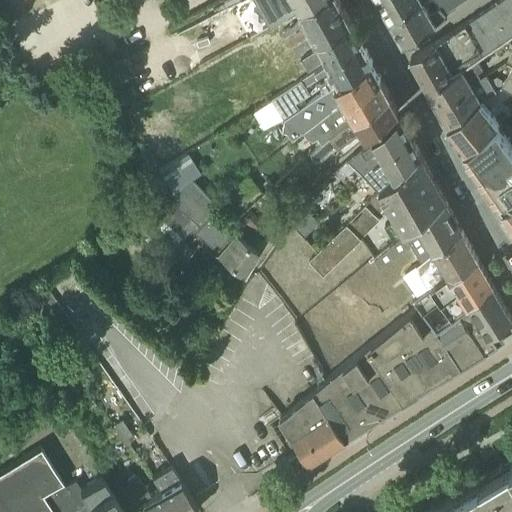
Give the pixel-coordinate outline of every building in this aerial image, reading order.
[(222,22),(247,12),(242,0),(233,0),(216,6),(222,22)] [(297,0),(302,8),(315,0),(254,0),(260,8),(274,0),(297,0)] [(351,21),(340,0),(315,0),(302,8),(306,16),(282,30),(289,42),(293,40),(301,52),(303,51),(351,21)] [(379,0),(391,19),(423,0),(379,0)] [(423,0),(391,19),(404,43),(437,25),(446,18),(447,17),(448,16),(445,12),(441,6),(431,12),(424,0),(423,0)] [(478,58),(511,34),(511,0),(498,0),(447,35),(436,41),(412,57),(429,89),(463,68),(478,58)] [(455,6),(451,0),(437,0),(441,6),(445,12),(455,6)] [(351,21),(303,51),(310,64),(326,54),(330,60),(362,40),(351,21)] [(29,37),(24,27),(14,33),(20,42),(29,37)] [(301,108),(296,101),(310,93),(306,86),(320,77),(328,88),(372,59),(362,40),(330,60),(272,97),(286,118),(301,108)] [(303,68),(310,64),(303,51),(301,52),(296,55),(303,68)] [(484,68),(478,58),(463,68),(429,89),(439,108),(472,84),(488,73),(487,73),(482,76),(478,71),(484,68)] [(320,93),(321,94),(301,108),(286,118),(284,130),(289,131),(294,139),(306,130),(305,130),(331,110),(346,99),(346,100),(381,77),(372,59),(328,88),(320,93)] [(123,83),(114,67),(107,71),(115,87),(123,83)] [(481,99),(482,101),(497,90),(487,74),(488,74),(488,73),(472,84),(439,108),(448,125),(481,99)] [(511,77),(508,75),(502,88),(511,93),(511,77)] [(318,134),(322,142),(341,126),(357,117),(390,93),(381,77),(346,100),(346,99),(331,110),(305,130),(306,130),(311,138),(318,134)] [(121,97),(126,108),(134,105),(129,93),(121,97)] [(390,93),(357,117),(341,126),(322,142),(311,152),(320,163),(339,147),(340,149),(365,131),(369,137),(399,110),(390,93)] [(499,122),(482,101),(481,99),(448,125),(466,151),(499,122)] [(401,115),(355,154),(349,159),(365,174),(412,134),(402,115),(401,115)] [(511,140),(511,139),(499,122),(466,151),(478,169),(497,156),(504,167),(511,161),(511,140)] [(365,174),(374,183),(380,190),(395,176),(422,152),(412,134),(365,174)] [(422,152),(395,176),(380,190),(405,234),(447,200),(422,152)] [(500,201),(501,199),(511,191),(511,161),(504,167),(497,156),(478,169),(500,201)] [(167,182),(172,190),(191,178),(200,173),(192,160),(176,170),(172,163),(158,171),(162,176),(158,178),(162,185),(167,182)] [(191,178),(144,207),(155,225),(162,217),(182,236),(190,228),(216,252),(217,251),(243,274),(256,251),(234,232),(231,235),(209,216),(218,206),(191,178)] [(511,191),(501,199),(505,204),(503,205),(511,218),(511,191)] [(434,250),(463,229),(462,229),(447,200),(405,234),(376,256),(381,265),(411,243),(421,261),(434,250)] [(302,203),(289,217),(307,235),(320,221),(302,203)] [(381,219),(366,204),(310,259),(324,273),(381,219)] [(267,226),(250,208),(240,218),(257,235),(267,226)] [(230,209),(225,213),(241,230),(246,225),(230,209)] [(434,250),(421,261),(418,265),(404,273),(417,289),(420,294),(448,273),(451,278),(479,258),(463,229),(434,250)] [(194,250),(181,238),(172,249),(185,261),(194,250)] [(411,293),(415,298),(419,303),(436,329),(437,329),(472,305),(471,303),(495,287),(479,258),(451,278),(448,273),(420,294),(417,289),(411,293)] [(38,310),(48,304),(64,326),(71,321),(42,281),(26,292),(38,310)] [(437,329),(461,368),(501,343),(495,333),(511,321),(511,317),(495,287),(471,303),(472,305),(437,329)] [(26,301),(15,307),(27,326),(37,320),(26,301)] [(419,303),(281,415),(309,462),(461,368),(437,329),(436,329),(419,303)] [(162,318),(155,309),(146,315),(152,325),(162,318)] [(44,445),(0,469),(0,511),(125,511),(106,476),(82,489),(76,477),(64,484),(44,445)] [(502,463),(500,465),(501,468),(502,467),(511,484),(511,457),(511,458),(511,459),(511,460),(504,466),(502,463)] [(172,463),(153,475),(162,490),(181,478),(172,463)] [(495,467),(486,473),(484,474),(485,476),(447,498),(447,500),(435,507),(434,506),(431,508),(431,509),(426,511),(501,511),(511,506),(511,484),(502,467),(501,468),(500,465),(495,467)] [(183,480),(144,503),(149,511),(197,511),(201,510),(183,480)]
